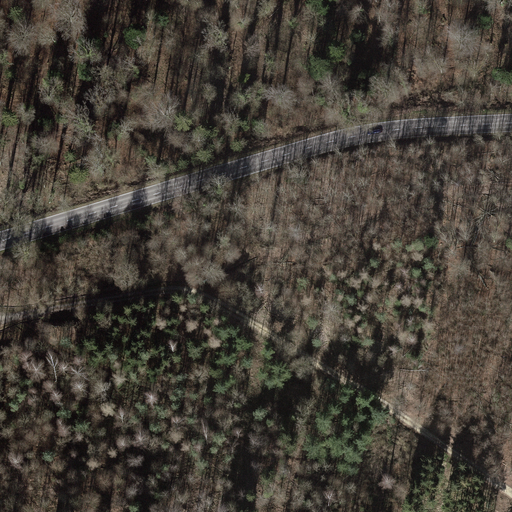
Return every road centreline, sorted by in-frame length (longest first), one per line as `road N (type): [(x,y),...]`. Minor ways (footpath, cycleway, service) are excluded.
road 1 (track): [(511,493),(375,394),(203,298),(165,290),(0,316)]
road 2 (secondary): [(511,123),(351,137),(0,241)]
road 3 (track): [(511,179),(337,215),(182,291)]
